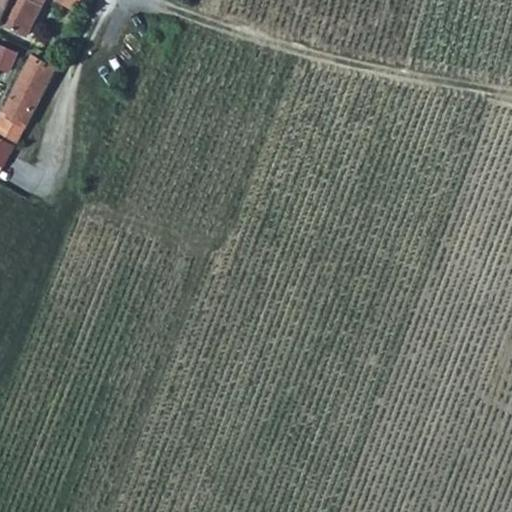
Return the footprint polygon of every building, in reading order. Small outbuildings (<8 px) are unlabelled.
[(0,0),(0,22),(3,23),(12,0),(0,0)] [(12,0),(3,23),(26,35),(43,0),(12,0)] [(64,0),(62,5),(76,11),(81,0),(64,0)] [(2,46),(0,53),(0,68),(16,73),(22,52),(2,46)] [(52,70),(50,64),(31,55),(3,109),(0,107),(0,148),(5,150),(9,144),(13,144),(52,70)]
